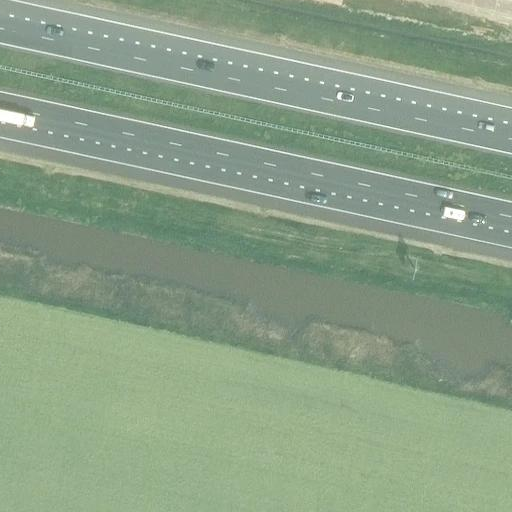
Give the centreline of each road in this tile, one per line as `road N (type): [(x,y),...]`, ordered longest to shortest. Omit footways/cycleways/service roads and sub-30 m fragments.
road 1 (motorway): [(0,107),(511,218)]
road 2 (motorway): [(511,139),(0,29)]
